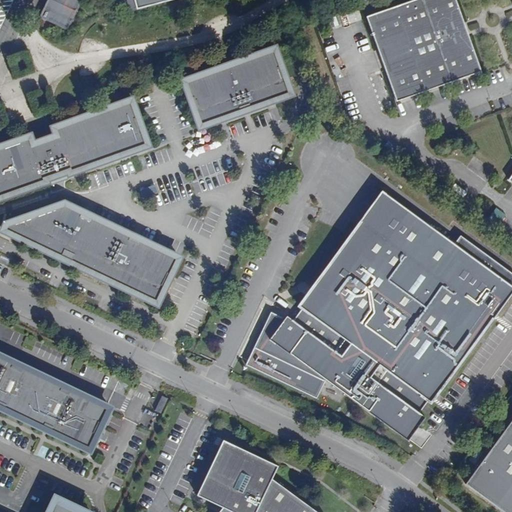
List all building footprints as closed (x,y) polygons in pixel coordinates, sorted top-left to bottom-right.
[(68,27),(80,0),(45,0),(40,13),(68,27)] [(455,0),(412,0),(366,16),(396,101),(481,71),(455,0)] [(274,48),(182,81),(188,99),(192,97),(196,108),(192,109),(198,127),(240,112),(239,108),(247,105),(249,109),(291,94),(285,78),(284,76),(280,78),(277,68),(281,66),(280,65),(274,48)] [(137,117),(130,99),(51,127),(54,135),(32,142),(29,135),(0,145),(0,197),(2,196),(1,194),(7,192),(8,194),(45,181),(44,178),(48,177),(64,172),(67,171),(68,173),(147,145),(140,127),(136,129),(133,118),(137,117)] [(64,172),(48,177),(50,183),(66,177),(64,172)] [(444,238),(380,191),(376,196),(380,199),(375,207),(372,206),(369,211),(371,212),(365,220),(361,218),(358,222),(359,222),(298,308),(301,310),(292,323),(290,321),(291,320),(286,317),(283,319),(272,312),(267,318),(266,317),(266,319),(269,320),(266,324),(265,324),(254,347),(324,381),(325,379),(333,385),(333,387),(334,387),(335,386),(345,393),(343,395),(344,396),(345,395),(403,438),(402,438),(407,441),(424,418),(419,414),(418,415),(417,414),(426,402),(430,404),(511,290),(511,287),(449,242),(448,243),(449,243),(448,245),(441,240),(442,239),(443,239),(444,238)] [(376,196),(361,218),(365,220),(371,212),(369,211),(372,206),(375,207),(380,199),(376,196)] [(83,212),(64,203),(34,213),(35,216),(30,218),(29,215),(5,224),(2,230),(29,243),(29,242),(34,244),(33,245),(60,258),(64,251),(72,255),(69,262),(156,304),(165,286),(161,284),(166,273),(170,275),(178,258),(139,239),(137,243),(128,239),(130,235),(91,216),(89,220),(81,216),(83,212)] [(91,216),(83,212),(81,216),(89,220),(91,216)] [(139,239),(130,235),(128,239),(137,243),(139,239)] [(64,251),(60,258),(69,262),(72,255),(64,251)] [(172,277),(167,275),(162,284),(168,287),(172,277)] [(0,401),(6,405),(4,409),(43,428),(45,423),(53,427),(51,432),(90,450),(98,434),(94,433),(99,422),(103,424),(111,408),(71,389),(69,394),(61,390),(63,386),(24,367),(22,371),(12,367),(15,362),(0,355),(0,401)] [(169,399),(163,397),(156,411),(162,414),(169,399)] [(511,511),(511,420),(466,483),(506,511),(511,511)] [(421,445),(430,434),(422,428),(413,439),(421,445)] [(314,511),(313,511),(314,509),(293,494),(292,496),(289,494),(290,492),(274,479),(279,466),(224,440),(213,461),(212,461),(211,462),(212,463),(215,464),(210,473),(208,472),(207,471),(206,473),(207,474),(197,496),(222,509),(222,510),(224,511),(223,511),(314,511)] [(82,511),(81,511),(80,511),(74,511),(68,509),(69,505),(56,499),(49,511),(82,511)]
